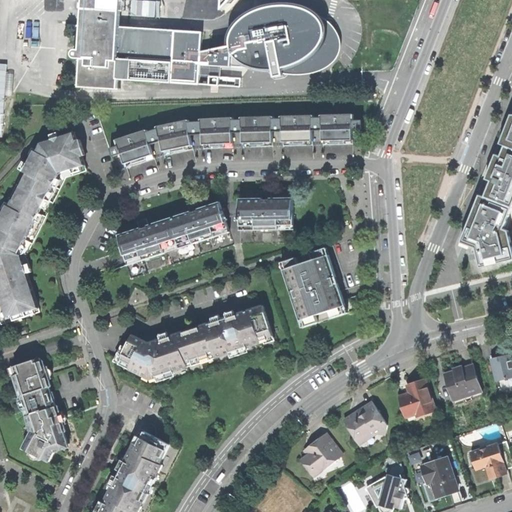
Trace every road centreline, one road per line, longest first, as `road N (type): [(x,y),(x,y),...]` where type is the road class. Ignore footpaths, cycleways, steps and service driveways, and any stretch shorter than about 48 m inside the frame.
road 1 (residential): [(58,511),(110,405),(75,270),(78,247),(98,215),(135,188),(182,172),(387,164)]
road 2 (residential): [(429,340),(418,312),(420,284),(511,57)]
road 3 (residential): [(213,511),(260,448),(309,405),(404,348)]
road 4 (residential): [(387,164),(404,348)]
road 5 (residential): [(447,0),(387,164)]
road 6 (unknown): [(2,52),(14,10),(55,8),(46,92)]
